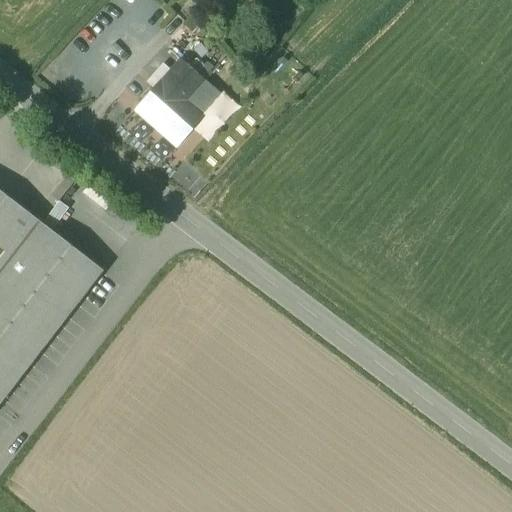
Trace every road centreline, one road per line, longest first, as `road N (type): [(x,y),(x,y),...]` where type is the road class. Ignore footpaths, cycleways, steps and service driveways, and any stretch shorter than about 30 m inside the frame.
road 1 (tertiary): [(195,225),(511,466)]
road 2 (residential): [(0,478),(195,225)]
road 3 (track): [(195,225),(414,0)]
road 4 (tertiary): [(0,70),(195,225)]
